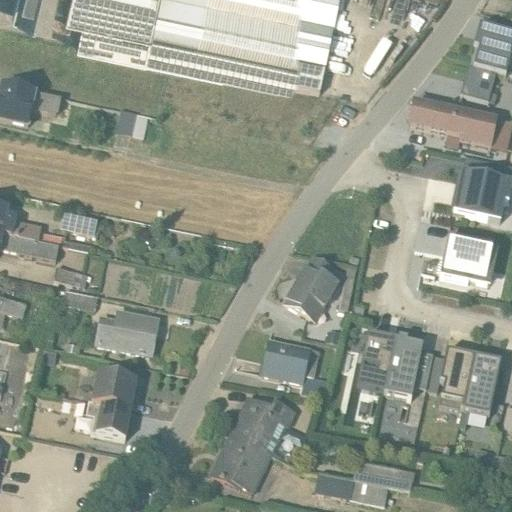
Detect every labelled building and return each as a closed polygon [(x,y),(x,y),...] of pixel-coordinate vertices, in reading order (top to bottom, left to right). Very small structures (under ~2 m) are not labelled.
[(15,0),(11,17),(67,31),(69,21),(63,20),(68,0),(15,0)] [(318,98),(338,0),(68,0),(63,20),(69,21),(80,23),(75,48),(318,98)] [(467,70),(459,99),(494,108),(496,98),(488,96),(493,77),(504,79),(509,60),(511,61),(511,38),(483,31),(472,71),(467,70)] [(0,122),(27,129),(30,113),(55,119),(59,102),(0,90),(0,122)] [(507,127),(412,106),(407,129),(446,138),(444,149),(457,152),(458,145),(501,155),(507,127)] [(119,114),(114,137),(141,142),(146,120),(119,114)] [(463,163),(460,176),(453,211),(451,217),(464,219),(464,220),(498,227),(499,227),(503,207),(507,208),(511,187),(507,186),(510,173),(463,163)] [(0,238),(56,251),(85,257),(87,248),(38,237),(39,231),(14,226),(15,217),(13,214),(0,211),(0,238)] [(93,240),(95,226),(61,219),(58,232),(93,240)] [(0,238),(0,255),(54,265),(56,251),(0,238)] [(442,262),(438,281),(466,287),(466,285),(485,289),(493,251),(447,241),(443,256),(447,257),(446,263),(442,262)] [(106,260),(102,292),(124,294),(125,287),(134,289),(137,264),(106,260)] [(341,279),(312,262),(283,309),(314,328),(341,279)] [(83,291),(86,277),(55,271),(52,284),(83,291)] [(345,272),(336,314),(344,316),(354,274),(345,272)] [(0,293),(47,304),(50,291),(0,280),(0,332),(4,317),(21,321),(24,308),(0,302),(0,293)] [(62,294),(59,309),(93,316),(96,301),(62,294)] [(99,320),(92,351),(149,362),(155,325),(115,316),(113,324),(99,320)] [(53,321),(46,320),(41,351),(49,353),(50,353),(54,323),(53,321)] [(338,350),(340,338),(326,335),(324,347),(338,350)] [(366,338),(355,392),(381,398),(393,344),(366,338)] [(421,350),(393,344),(381,398),(409,404),(411,392),(424,395),(431,360),(419,358),(421,350)] [(268,346),(261,379),(299,388),(297,399),(321,404),(326,386),(312,383),(317,358),(268,346)] [(40,368),(52,370),(54,356),(42,355),(40,368)] [(472,361),(445,355),(442,362),(431,360),(424,395),(441,398),(438,410),(459,414),(472,361)] [(472,361),(459,414),(456,432),(462,434),(466,416),(487,420),(499,366),(472,361)] [(96,377),(89,407),(129,415),(135,386),(96,377)] [(269,412),(251,404),(245,401),(240,412),(227,441),(269,462),(285,467),(290,456),(276,449),(285,432),(288,433),(295,417),(273,406),(269,412)] [(89,407),(87,407),(84,421),(92,422),(89,437),(123,444),(129,415),(89,407)] [(227,441),(208,480),(239,496),(241,494),(252,499),(269,462),(227,441)] [(412,479),(354,467),(351,487),(409,498),(412,479)] [(316,480),(312,499),(382,511),(386,494),(316,480)]
